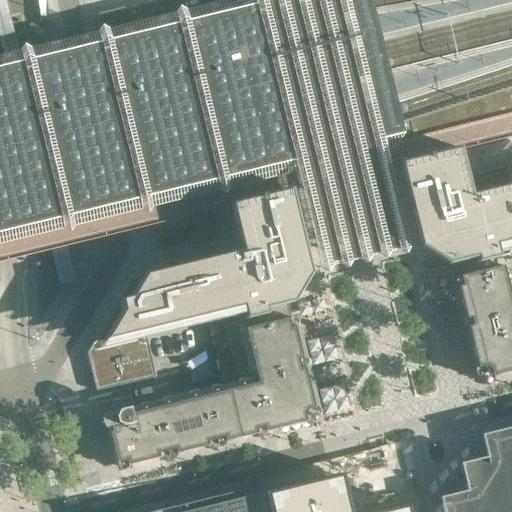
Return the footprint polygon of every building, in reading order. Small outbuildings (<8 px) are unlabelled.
[(4,0),(0,0),(0,48),(3,59),(18,55),(4,0)] [(225,0),(183,10),(177,6),(171,13),(106,29),(99,26),(94,32),(28,48),(21,44),(17,51),(0,55),(0,244),(60,229),(67,233),(72,226),(137,210),(145,213),(149,207),(215,191),(223,195),(227,188),(295,171),(302,202),(319,270),(325,273),(329,267),(338,264),(345,268),(348,262),(358,260),(364,263),(367,257),(377,255),(383,258),(387,252),(396,250),(402,254),(407,248),(384,150),(393,148),(402,134),(368,0),(225,0)] [(511,0),(352,0),(383,132),(437,159),(511,141),(511,0)] [(445,153),(433,156),(393,166),(386,168),(405,245),(413,253),(419,258),(426,262),(432,265),(438,266),(466,379),(467,383),(511,372),(511,162),(486,169),(487,170),(484,171),(489,192),(468,197),(465,185),(453,188),(445,153)] [(290,197),(283,193),(230,205),(233,219),(238,240),(226,243),(229,254),(132,279),(119,301),(121,312),(110,315),(86,354),(95,392),(155,377),(144,331),(207,316),(224,385),(103,414),(101,415),(100,418),(99,420),(101,426),(102,428),(104,430),(107,430),(116,468),(312,420),(315,415),(291,317),(290,318),(286,303),(293,298),(297,293),(301,286),(304,279),(307,268),(292,204),(290,197)] [(66,246),(50,250),(59,285),(74,281),(66,246)] [(459,465),(465,491),(438,498),(441,511),(511,511),(511,427),(480,435),(486,458),(459,465)] [(349,511),(340,475),(263,494),(267,511),(408,511),(407,506),(381,511),(349,511)] [(153,511),(267,511),(263,494),(261,487),(261,485),(153,511)]
